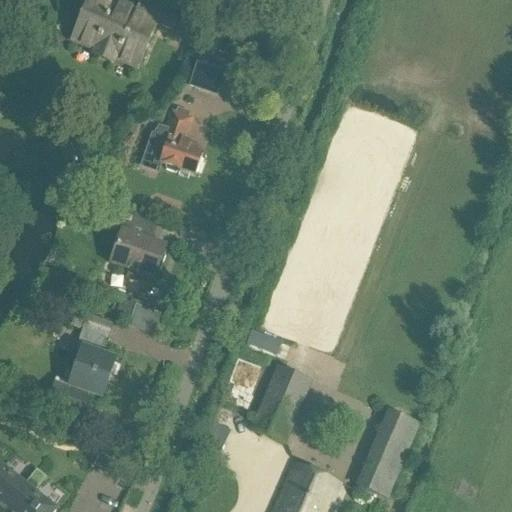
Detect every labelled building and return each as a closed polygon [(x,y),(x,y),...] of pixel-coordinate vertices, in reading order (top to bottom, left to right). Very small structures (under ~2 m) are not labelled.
[(117,0),(91,0),(73,42),(97,52),(95,56),(103,60),(124,11),(115,7),(117,0)] [(140,0),(134,15),(124,11),(103,60),(111,63),(113,60),(136,69),(155,24),(171,31),(178,15),(142,0),(140,0)] [(197,63),(189,88),(216,97),(225,73),(197,63)] [(148,161),(157,163),(159,165),(195,177),(202,156),(192,152),(194,146),(183,142),(190,121),(170,114),(161,141),(166,143),(164,149),(160,148),(154,146),(148,161)] [(108,266),(128,273),(126,277),(143,283),(145,277),(154,280),(165,248),(130,236),(133,229),(120,224),(124,212),(98,202),(90,223),(94,224),(93,226),(119,236),(108,266)] [(68,384),(55,380),(47,403),(81,415),(89,393),(102,398),(114,363),(97,357),(104,338),(108,339),(112,327),(74,314),(69,327),(81,332),(88,335),(84,348),(81,347),(68,384)] [(312,384),(276,369),(250,430),(286,445),(312,384)] [(387,413),(355,489),(388,503),(420,426),(387,413)] [(98,456),(94,468),(113,476),(118,464),(98,456)] [(330,511),(341,486),(294,465),(274,511),(330,511)] [(0,511),(24,511),(25,511),(1,498),(10,481),(0,475),(0,511)]
